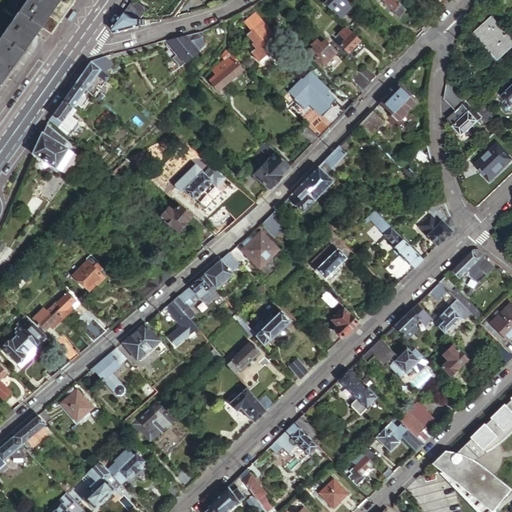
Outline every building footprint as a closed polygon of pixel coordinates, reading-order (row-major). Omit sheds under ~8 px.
[(22,0),(16,10),(39,25),(46,14),(56,0),(22,0)] [(137,0),(132,0),(125,11),(129,13),(131,15),(133,16),(135,17),(137,18),(138,18),(139,19),(146,12),(146,7),(137,0)] [(346,0),(323,0),(323,1),(331,9),(330,10),(337,17),(350,3),(346,0)] [(382,0),(397,14),(404,7),(396,0),(382,0)] [(16,10),(0,32),(0,33),(22,49),(39,25),(16,10)] [(117,32),(147,23),(146,18),(141,18),(139,19),(138,18),(137,18),(135,17),(133,16),(131,15),(129,13),(125,11),(113,28),(117,32)] [(242,33),(250,40),(262,26),(260,24),(261,23),(257,19),(255,20),(246,12),(237,21),(246,29),(242,33)] [(46,14),(39,25),(48,32),(55,21),(46,14)] [(511,38),(491,17),(474,32),(488,46),(483,50),(496,62),(511,46),(511,38)] [(359,39),(344,24),(336,32),(340,36),(338,38),(340,40),(338,43),(346,52),(359,39)] [(263,25),(262,26),(250,40),(248,42),(252,45),(248,49),(256,56),(263,49),(264,50),(271,42),(269,41),(276,34),(268,27),(266,29),(263,25)] [(195,31),(165,39),(167,41),(161,46),(167,53),(169,52),(174,58),(173,59),(179,67),(185,61),(199,50),(197,48),(192,42),(200,36),(195,31)] [(0,79),(22,49),(0,33),(0,79)] [(192,42),(197,48),(204,42),(200,36),(192,42)] [(336,49),(324,38),(320,41),(316,37),(310,42),(313,44),(308,49),(315,55),(313,56),(321,64),(336,49)] [(235,57),(224,46),(216,56),(224,66),(216,72),(215,71),(208,76),(216,86),(240,67),(233,59),(235,57)] [(101,55),(90,61),(100,69),(104,73),(111,63),(101,55)] [(224,66),(216,56),(209,64),(215,71),(216,72),(224,66)] [(90,61),(75,82),(85,90),(96,74),(100,69),(90,61)] [(365,64),(359,70),(370,81),(376,75),(365,64)] [(100,69),(96,74),(105,80),(108,76),(104,73),(100,69)] [(310,70),(288,92),(305,109),(310,105),(322,117),(339,99),(310,70)] [(370,81),(359,70),(351,79),(362,89),(370,81)] [(511,75),(497,90),(511,106),(511,105),(511,75)] [(445,84),(443,98),(456,110),(466,100),(446,79),(445,84)] [(397,81),(378,101),(396,118),(415,99),(397,81)] [(75,82),(62,100),(71,109),(85,90),(75,82)] [(62,100),(48,119),(66,134),(75,120),(67,114),(71,109),(62,100)] [(479,119),(482,116),(477,111),(470,104),(467,108),(465,106),(450,121),(455,126),(454,127),(463,135),(479,119)] [(482,105),(477,111),(482,116),(488,122),(494,117),(482,105)] [(370,109),(356,124),(367,134),(381,120),(370,109)] [(304,123),(305,124),(317,136),(328,124),(315,113),(304,123)] [(46,123),(33,151),(41,157),(41,158),(47,162),(47,161),(55,166),(67,148),(63,145),(67,139),(46,123)] [(317,136),(305,124),(299,131),(311,142),(317,136)] [(425,138),(409,155),(416,161),(428,148),(427,145),(427,143),(426,141),(425,138)] [(83,152),(67,139),(63,145),(67,148),(79,156),(83,152)] [(289,165),(264,140),(258,146),(266,154),(267,152),(271,156),(253,173),(267,187),(289,165)] [(337,144),(323,158),(330,166),(345,151),(337,144)] [(511,172),(511,155),(510,158),(496,144),(475,164),(489,177),(467,198),(469,202),(479,205),(497,187),(511,172)] [(79,156),(67,148),(55,166),(67,174),(79,156)] [(400,151),(392,159),(399,166),(400,165),(407,158),(400,151)] [(407,158),(400,165),(412,177),(415,174),(414,173),(421,166),(416,161),(409,155),(407,158)] [(127,157),(113,171),(125,182),(138,167),(127,157)] [(321,160),(292,190),(299,197),(294,203),(301,210),(331,180),(318,167),(323,163),(321,160)] [(186,174),(178,181),(194,197),(213,178),(203,167),(202,168),(197,164),(191,170),(196,174),(194,176),(191,172),(187,176),(186,174)] [(247,194),(239,187),(231,196),(246,209),(254,201),(247,194)] [(292,190),(287,196),(294,203),(299,197),(292,190)] [(192,212),(172,195),(165,203),(168,204),(161,213),(179,228),(192,212)] [(454,224),(446,206),(435,216),(432,212),(419,225),(427,234),(436,244),(452,229),(454,224)] [(274,209),(260,223),(274,237),(288,223),(274,209)] [(422,258),(373,209),(365,217),(380,231),(370,242),(374,245),(384,235),(394,245),(392,246),(413,267),(422,258)] [(204,245),(218,233),(203,221),(191,234),(204,245)] [(244,245),(240,249),(248,256),(250,254),(260,265),(277,248),(259,230),(252,237),(248,234),(240,241),(244,245)] [(351,251),(336,236),(310,262),(324,277),(351,251)] [(459,261),(451,269),(458,276),(462,272),(465,275),(469,271),(466,269),(473,261),(478,266),(485,274),(494,266),(485,258),(488,255),(477,247),(473,248),(459,261)] [(99,259),(90,251),(86,255),(86,258),(73,272),(89,288),(95,281),(97,283),(105,275),(98,269),(101,266),(96,261),(99,259)] [(228,251),(204,272),(217,287),(232,274),(230,272),(240,263),(228,251)] [(174,271),(164,258),(134,284),(144,296),(174,271)] [(466,269),(469,271),(470,274),(478,266),(473,261),(466,269)] [(204,272),(189,284),(199,296),(207,289),(210,292),(217,287),(204,272)] [(446,289),(455,298),(465,308),(474,317),(479,312),(455,287),(452,290),(450,288),(453,285),(444,276),(438,281),(446,289)] [(438,281),(428,290),(436,299),(446,289),(438,281)] [(48,301),(61,316),(71,306),(68,303),(74,298),(66,291),(69,288),(64,284),(48,301)] [(189,284),(178,294),(188,305),(199,296),(189,284)] [(238,305),(242,309),(261,291),(257,287),(238,305)] [(81,299),(69,288),(66,291),(74,298),(68,303),(71,306),(73,308),(81,299)] [(207,289),(199,296),(204,301),(207,301),(213,296),(210,292),(207,289)] [(337,301),(326,290),(320,296),(331,307),(337,301)] [(178,294),(173,298),(190,318),(195,314),(188,305),(178,294)] [(173,298),(165,305),(189,334),(198,327),(190,318),(173,298)] [(434,313),(431,316),(445,331),(461,316),(458,313),(465,308),(455,298),(437,315),(434,313)] [(51,326),(61,316),(48,301),(32,318),(44,329),(49,323),(51,326)] [(511,303),(510,302),(490,322),(507,340),(511,334),(511,303)] [(353,303),(346,310),(356,321),(364,314),(353,303)] [(393,325),(402,334),(411,325),(413,327),(416,324),(414,322),(426,311),(418,303),(393,325)] [(353,324),(356,321),(346,310),(342,306),(331,318),(337,324),(333,328),(341,336),(353,324)] [(259,323),(251,329),(253,332),(263,344),(268,340),(268,341),(290,321),(277,308),(263,320),(262,318),(258,322),(259,323)] [(149,319),(154,325),(165,316),(159,310),(149,319)] [(238,313),(234,317),(236,317),(247,332),(248,331),(250,335),(253,332),(251,329),(238,313)] [(45,335),(23,314),(15,322),(19,326),(9,337),(11,339),(3,348),(22,365),(40,346),(37,343),(45,335)] [(93,340),(105,330),(92,317),(81,328),(93,340)] [(132,333),(122,341),(134,355),(142,349),(145,353),(160,340),(145,322),(132,333)] [(490,322),(484,327),(502,345),(507,340),(490,322)] [(59,348),(60,350),(70,359),(77,353),(66,342),(68,340),(80,351),(88,344),(71,326),(56,339),(62,345),(59,348)] [(367,350),(370,353),(383,341),(379,337),(367,350)] [(233,347),(222,357),(234,372),(258,349),(249,340),(237,351),(233,347)] [(428,361),(414,347),(410,351),(406,346),(397,355),(383,341),(370,353),(382,365),(385,363),(398,377),(403,372),(404,373),(411,367),(416,372),(417,372),(418,371),(424,366),(424,365),(428,361)] [(444,347),(440,351),(448,359),(441,366),(450,375),(451,374),(452,375),(458,369),(457,368),(467,359),(452,344),(446,349),(444,347)] [(220,354),(212,345),(207,349),(215,358),(220,354)] [(511,356),(511,354),(502,345),(495,351),(506,362),(511,356)] [(116,347),(92,367),(101,377),(101,378),(103,380),(105,378),(117,393),(122,394),(125,391),(125,386),(112,372),(120,364),(119,362),(125,356),(116,347)] [(142,349),(134,355),(137,359),(145,353),(142,349)] [(70,359),(60,350),(50,359),(59,369),(70,359)] [(300,376),(307,369),(295,358),(287,366),(295,375),(297,373),(300,376)] [(0,395),(2,397),(10,389),(0,380),(0,375),(5,370),(0,365),(0,395)] [(347,369),(337,379),(355,396),(349,402),(348,404),(357,414),(375,396),(347,369)] [(146,380),(139,386),(148,395),(155,389),(146,380)] [(265,410),(256,398),(241,380),(233,386),(238,391),(227,402),(235,411),(239,407),(253,422),(265,410)] [(76,387),(60,401),(75,420),(92,406),(76,387)] [(263,393),(256,398),(265,410),(272,403),(263,393)] [(493,511),(495,511),(506,511),(511,506),(511,490),(488,474),(484,480),(477,470),(480,468),(488,463),(492,460),(496,458),(499,455),(503,450),(507,446),(511,441),(511,440),(511,397),(456,452),(438,469),(432,475),(441,472),(451,469),(453,478),(450,481),(479,511),(493,511)] [(13,407),(3,399),(0,401),(0,408),(6,414),(13,407)] [(150,409),(140,419),(154,434),(165,424),(166,425),(173,418),(161,405),(154,412),(150,409)] [(132,412),(122,421),(126,425),(136,416),(132,412)] [(37,413),(12,435),(20,443),(26,438),(36,449),(50,437),(39,426),(45,422),(37,413)] [(398,419),(401,422),(423,444),(432,435),(424,428),(420,432),(403,415),(398,419)] [(299,416),(293,421),(310,438),(317,431),(307,421),(306,422),(299,416)] [(416,450),(423,444),(401,422),(397,427),(390,420),(374,436),(388,450),(398,441),(397,440),(401,435),(416,450)] [(288,438),(288,441),(291,445),(293,445),(296,442),(307,453),(316,444),(310,438),(293,421),(275,438),(281,444),(288,438)] [(26,438),(20,443),(22,445),(25,448),(29,445),(37,454),(55,439),(47,430),(50,427),(45,422),(39,426),(50,437),(36,449),(26,438)] [(12,435),(0,444),(0,464),(4,461),(1,458),(16,445),(19,448),(22,445),(20,443),(12,435)] [(110,464),(107,468),(110,471),(120,482),(127,476),(130,476),(134,472),(133,470),(138,466),(139,467),(144,463),(143,461),(144,460),(135,451),(133,452),(127,446),(113,459),(115,460),(110,464)] [(371,462),(376,457),(364,446),(359,451),(371,462)] [(445,449),(431,462),(438,469),(456,452),(445,449)] [(361,472),(371,462),(359,451),(351,459),(355,463),(349,468),(346,465),(341,469),(356,484),(364,476),(361,472)] [(104,457),(100,461),(107,468),(110,464),(104,457)] [(100,461),(98,459),(89,468),(86,471),(93,479),(87,485),(90,487),(89,488),(90,489),(82,497),(92,507),(113,488),(103,477),(110,471),(107,468),(100,461)] [(245,467),(237,475),(247,487),(256,499),(265,492),(245,467)] [(186,486),(193,479),(183,468),(175,475),(186,486)] [(488,474),(480,468),(477,470),(484,480),(488,474)] [(441,472),(450,481),(453,478),(451,469),(441,472)] [(227,484),(202,509),(204,511),(220,511),(244,495),(241,491),(247,487),(237,475),(227,484)] [(182,490),(171,478),(162,487),(173,499),(182,490)] [(334,478),(320,493),(333,506),(347,492),(334,478)] [(365,480),(358,486),(369,497),(375,491),(365,480)] [(78,511),(82,508),(66,490),(57,498),(70,511),(78,511)] [(70,511),(57,498),(42,511),(70,511)]
